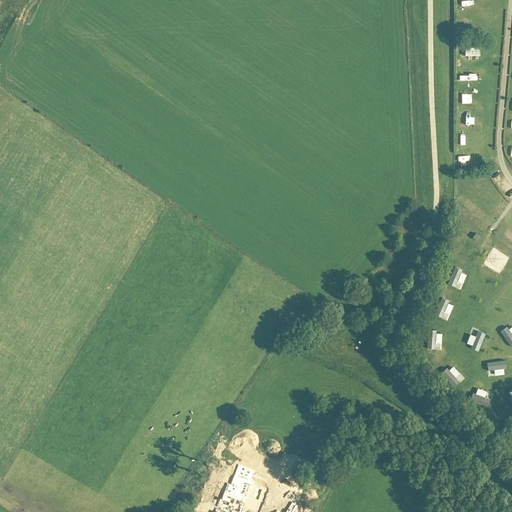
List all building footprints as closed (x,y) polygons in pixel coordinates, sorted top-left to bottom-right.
[(461,76),(461,88),(472,89),(472,77),(461,76)] [(461,115),(482,115),(482,107),(461,107),(461,115)] [(481,137),(481,128),(463,127),(463,136),(481,137)] [(511,249),(493,237),(482,254),(508,271),(511,265),(511,249)] [(457,258),(458,252),(472,256),(475,247),(455,241),(450,256),(457,258)] [(448,266),(464,271),(466,265),(451,260),(448,266)] [(445,286),(455,290),(458,284),(447,280),(445,286)] [(434,324),(444,326),(446,320),(435,318),(434,324)] [(427,354),(436,350),(433,342),(424,346),(427,354)] [(444,355),(429,368),(434,374),(450,361),(444,355)] [(447,387),(461,373),(456,367),(441,381),(447,387)] [(469,381),(458,388),(462,394),(473,387),(469,381)] [(465,406),(470,411),(484,396),(478,391),(465,406)] [(481,415),(487,421),(498,409),(492,404),(481,415)] [(242,511),(246,504),(243,503),(245,497),(248,498),(254,482),(251,481),(253,474),(254,475),(255,471),(238,465),(230,485),(229,485),(228,485),(227,485),(224,490),(222,496),(221,495),(214,511),(242,511)] [(305,477),(281,468),(277,478),(301,487),(305,477)] [(291,501),(288,499),(279,511),(295,511),(308,492),(300,487),(291,501)]
